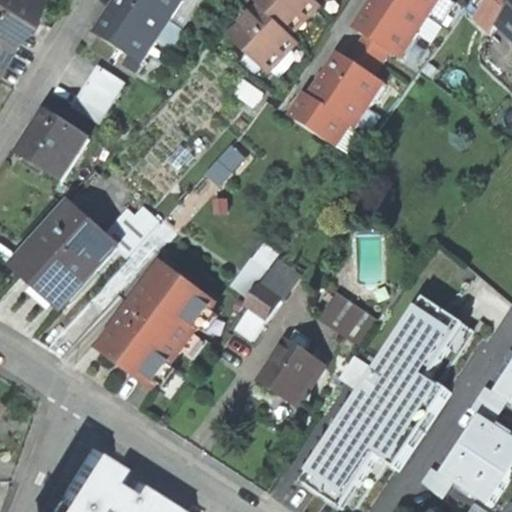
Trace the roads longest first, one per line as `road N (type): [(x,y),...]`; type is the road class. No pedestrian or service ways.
road 1 (residential): [(78,389),(259,511)]
road 2 (residential): [(0,166),(101,0)]
road 3 (residential): [(78,389),(21,511)]
